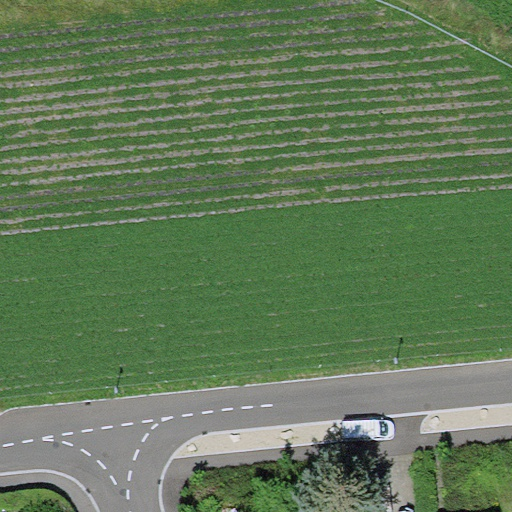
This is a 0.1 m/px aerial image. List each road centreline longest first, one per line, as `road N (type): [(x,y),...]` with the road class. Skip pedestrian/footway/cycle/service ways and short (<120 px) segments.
road 1 (residential): [(511,402),(379,406),(120,437)]
road 2 (residential): [(120,437),(0,448)]
